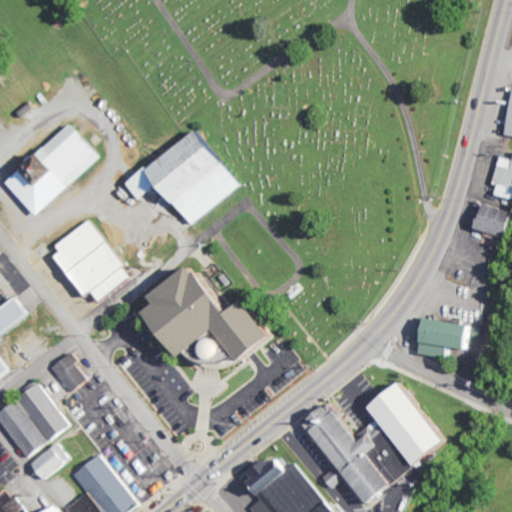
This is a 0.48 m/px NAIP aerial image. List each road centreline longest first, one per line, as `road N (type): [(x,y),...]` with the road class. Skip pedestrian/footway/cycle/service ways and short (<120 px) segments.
road 1 (secondary): [(159,511),(362,339),(399,296),(439,226),(505,0)]
road 2 (residential): [(197,482),(0,231)]
road 3 (residential): [(0,400),(237,217)]
road 4 (residential): [(439,226),(407,108),(346,21),(351,0)]
road 5 (residential): [(362,339),(511,411)]
